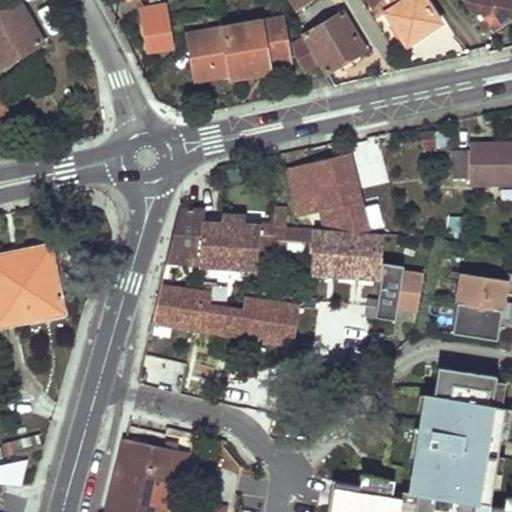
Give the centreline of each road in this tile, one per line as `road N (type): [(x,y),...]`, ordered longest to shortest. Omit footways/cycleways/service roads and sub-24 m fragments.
road 1 (secondary): [(170,150),(511,75)]
road 2 (residential): [(511,359),(410,353),(312,454),(280,471)]
road 3 (residential): [(97,385),(227,414),(250,427),(280,471)]
road 4 (unclassified): [(97,385),(148,182)]
road 5 (residential): [(139,133),(80,0)]
road 6 (unclassified): [(62,511),(97,385)]
road 7 (secondary): [(121,160),(0,184)]
